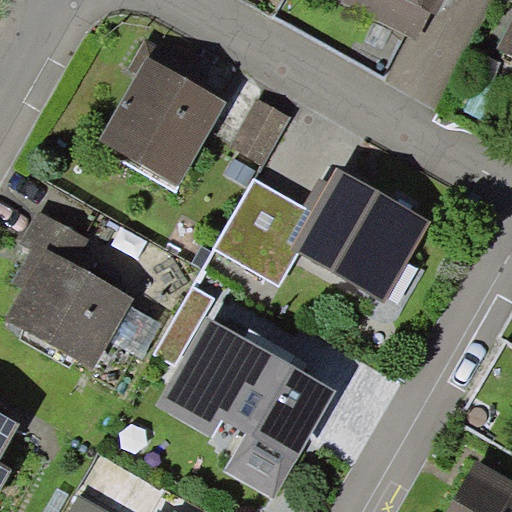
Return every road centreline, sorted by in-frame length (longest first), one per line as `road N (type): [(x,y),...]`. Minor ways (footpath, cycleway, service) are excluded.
road 1 (residential): [(511,184),(184,0)]
road 2 (residential): [(511,240),(351,511)]
road 3 (residential): [(63,0),(0,110)]
